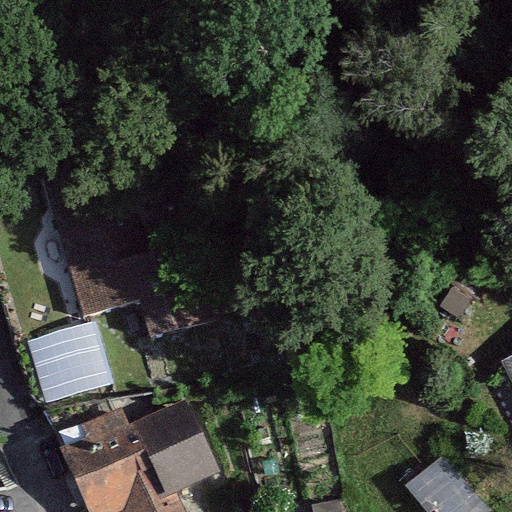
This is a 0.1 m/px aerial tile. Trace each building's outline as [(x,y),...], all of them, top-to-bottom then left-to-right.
[(94,80),(45,93),(51,114),(57,137),(106,124),(94,80)] [(111,122),(106,124),(57,137),(54,138),(62,166),(119,151),(111,122)] [(81,316),(136,301),(146,338),(216,319),(194,243),(149,256),(126,173),(119,151),(73,164),(62,166),(40,173),(81,316)] [(511,356),(502,361),(511,383),(511,356)] [(67,457),(91,511),(116,511),(123,509),(123,511),(183,511),(175,493),(217,474),(184,402),(120,430),(114,414),(81,429),(89,447),(67,457)] [(490,511),(443,456),(405,488),(424,511),(490,511)]
